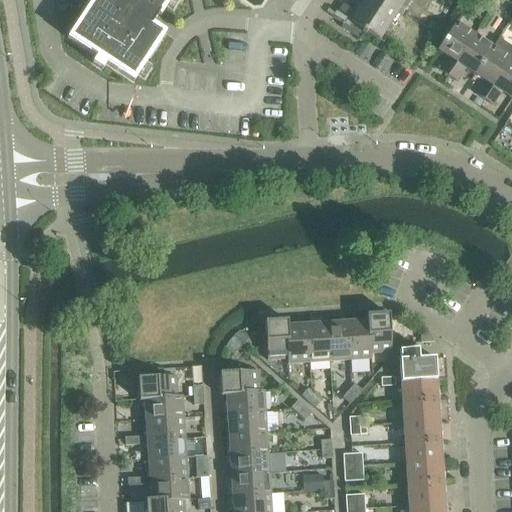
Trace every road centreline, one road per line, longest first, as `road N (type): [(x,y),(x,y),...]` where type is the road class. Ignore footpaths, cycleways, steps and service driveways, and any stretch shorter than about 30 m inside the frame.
road 1 (residential): [(10,183),(313,166)]
road 2 (tertiary): [(0,421),(10,328),(10,183)]
road 3 (residential): [(313,166),(444,159),(511,205)]
road 4 (residential): [(114,511),(99,367)]
road 5 (residential): [(511,381),(423,317),(391,309)]
road 6 (residential): [(486,511),(482,426),(511,386)]
road 7 (residential): [(313,166),(302,35)]
road 8 (tertiary): [(10,183),(0,58)]
